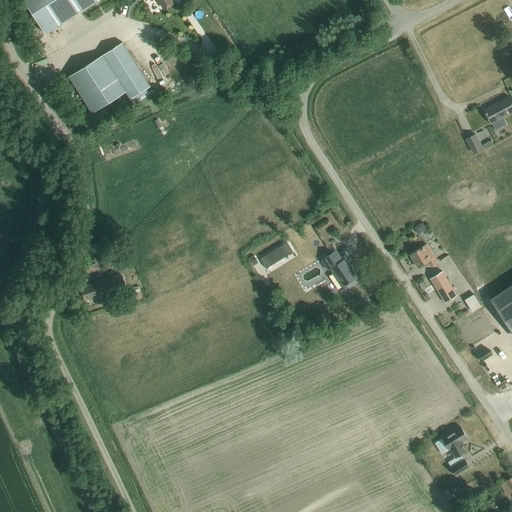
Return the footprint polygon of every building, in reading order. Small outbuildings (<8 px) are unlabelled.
[(24,0),(46,34),(99,0),(24,0)] [(158,0),(164,9),(174,3),(172,0),(158,0)] [(122,42),(103,55),(126,91),(131,99),(150,86),(124,44),(122,42)] [(103,55),(69,77),(92,113),(126,91),(103,55)] [(484,110),(490,123),(511,112),(511,101),(510,97),(484,110)] [(467,139),(474,153),(483,149),(475,134),(467,139)] [(487,147),(496,144),(494,139),(486,142),(487,147)] [(287,242),(260,259),(266,268),(293,252),(287,242)] [(416,251),(410,255),(418,267),(428,261),(431,266),(437,262),(426,244),(416,251)] [(349,283),(356,277),(344,259),(340,262),(333,252),(321,260),(328,270),(331,268),(343,286),(346,284),(347,285),(349,284),(349,283)] [(256,254),(249,258),(253,267),(260,263),(256,254)] [(132,267),(130,261),(119,265),(121,271),(132,267)] [(442,271),(430,279),(445,303),(457,295),(442,271)] [(85,299),(86,300),(126,288),(122,275),(81,287),(82,290),(77,291),(80,298),(81,298),(82,300),(85,299)] [(511,283),(491,298),(508,325),(511,322),(511,283)] [(475,311),(485,305),(477,292),(467,298),(475,311)] [(481,359),(510,347),(504,332),(475,343),(481,359)] [(443,439),(436,443),(442,453),(449,449),(450,450),(450,449),(455,458),(467,450),(462,442),(468,438),(460,426),(442,438),(443,439)] [(462,454),(448,462),(452,467),(451,468),(456,476),(470,467),(465,459),(462,454)] [(511,491),(511,475),(499,484),(503,490),(502,491),(505,496),(511,491)] [(451,499),(455,497),(450,487),(445,489),(451,499)]
